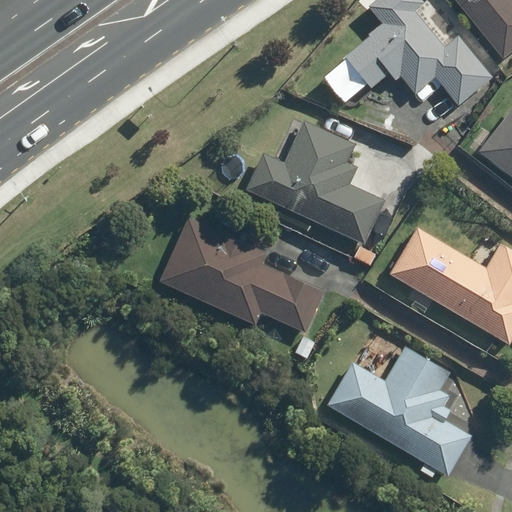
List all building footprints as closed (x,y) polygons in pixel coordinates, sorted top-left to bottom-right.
[(435,74),(459,103),(493,75),(459,33),(445,45),(416,9),(425,1),(424,0),(369,0),(367,2),(382,20),(344,50),(371,84),(390,70),(395,77),(400,73),(415,91),(435,74)] [(511,0),(457,0),(502,56),(511,48),(511,0)] [(511,108),(479,148),(511,173),(511,108)] [(261,150),(245,188),(365,242),(384,198),(349,183),(357,165),(347,160),(355,141),(304,119),(286,160),(261,150)] [(188,213),(158,279),(255,323),(261,310),(305,331),(324,289),(262,261),(267,250),(188,213)] [(417,225),(390,271),(509,343),(511,338),(511,246),(502,240),(487,266),(417,225)] [(353,360),(326,403),(449,473),(472,433),(445,418),(451,408),(443,404),(449,393),(440,387),(449,370),(406,345),(386,379),(353,360)]
